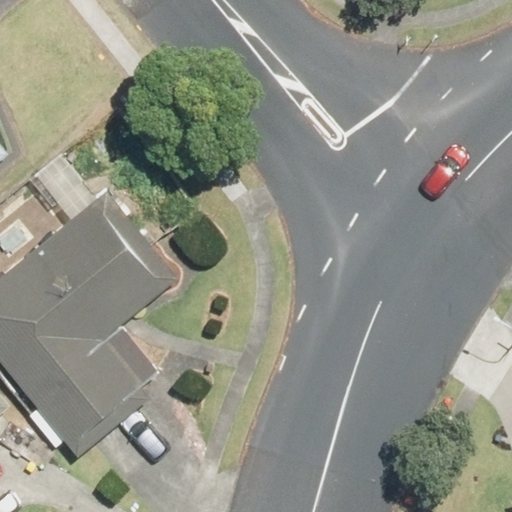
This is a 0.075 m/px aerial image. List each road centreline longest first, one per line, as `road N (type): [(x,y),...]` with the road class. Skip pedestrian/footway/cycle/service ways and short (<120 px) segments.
road 1 (tertiary): [(313,511),(378,302),(421,227)]
road 2 (tertiary): [(227,0),(421,227)]
road 3 (tertiary): [(421,227),(511,135)]
